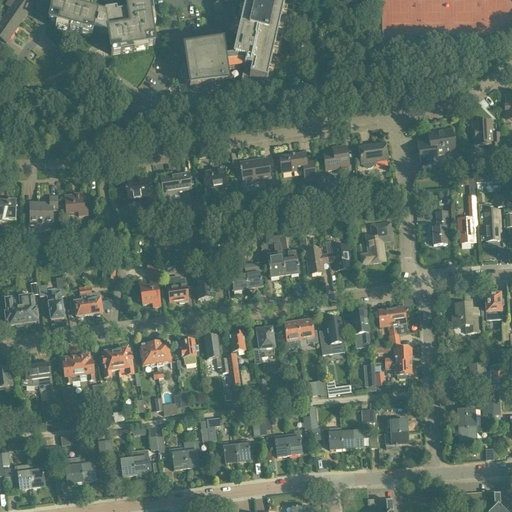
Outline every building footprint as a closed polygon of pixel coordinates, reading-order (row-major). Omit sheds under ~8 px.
[(14,0),(9,0),(8,2),(27,15),(34,5),(27,0),(16,0),(16,1),(14,0)] [(152,3),(131,6),(132,9),(114,11),(117,0),(50,0),(50,4),(53,5),(48,25),(56,26),(55,30),(91,38),(90,43),(109,47),(111,57),(148,51),(147,47),(155,46),(152,26),(160,25),(158,14),(153,15),(152,3)] [(246,0),(239,29),(235,28),(234,34),(238,35),(232,60),(225,61),(222,45),(184,50),(189,89),(228,83),(226,67),(245,64),(241,83),(242,84),(243,78),(266,83),(285,0),(246,0)] [(8,2),(5,7),(10,10),(6,15),(20,25),(27,15),(8,2)] [(0,19),(0,25),(13,35),(20,25),(6,15),(2,21),(0,19)] [(0,25),(0,40),(6,45),(13,35),(0,25)] [(492,122),(472,123),(473,147),(489,147),(489,157),(500,157),(499,135),(492,135),(492,122)] [(429,143),(417,144),(421,168),(438,165),(437,157),(443,156),(443,154),(454,152),(455,154),(456,154),(452,131),(428,135),(429,143)] [(385,145),(358,149),(361,165),(362,165),(363,169),(367,170),(371,169),(373,167),(373,164),(387,161),(385,145)] [(338,154),(323,156),(326,172),(349,169),(345,148),(337,149),(338,154)] [(305,154),(279,159),(282,175),(303,172),(305,183),(316,181),(313,163),(306,164),(305,154)] [(267,160),(239,165),(243,188),(253,187),(253,182),(265,180),(266,185),(271,184),(267,160)] [(216,173),(202,175),(205,190),(227,187),(224,171),(216,172),(216,173)] [(190,173),(161,178),(161,180),(163,195),(191,191),(193,190),(190,173)] [(468,178),(457,179),(458,188),(475,186),(474,177),(468,177),(468,178)] [(356,178),(349,179),(351,192),(352,198),(364,196),(363,190),(358,191),(356,178)] [(144,180),(125,183),(128,204),(147,201),(148,209),(153,208),(156,226),(162,225),(157,192),(147,194),(144,180)] [(277,185),(270,186),(273,203),(280,202),(277,185)] [(374,186),(363,187),(364,194),(375,193),(374,186)] [(65,199),(64,199),(66,216),(78,215),(79,218),(90,217),(89,203),(85,204),(84,194),(73,195),(73,196),(65,197),(65,199)] [(385,194),(375,196),(377,207),(386,206),(385,194)] [(504,197),(495,198),(496,210),(504,210),(504,197)] [(49,204),(29,205),(30,227),(53,226),(53,212),(58,212),(58,198),(49,198),(49,204)] [(470,220),(458,221),(458,235),(460,234),(461,245),(475,244),(474,231),(472,231),(471,228),(478,228),(476,198),(468,199),(470,220)] [(0,222),(4,222),(5,220),(16,221),(16,200),(11,200),(10,202),(0,201),(0,222)] [(200,211),(192,212),(193,220),(201,219),(200,211)] [(482,222),(479,222),(480,242),(484,242),(484,244),(486,243),(491,243),(491,246),(497,246),(497,243),(499,243),(498,229),(500,229),(500,221),(500,218),(499,211),(497,211),(482,212),(482,222)] [(437,230),(432,231),(433,248),(447,247),(446,233),(449,233),(447,214),(436,214),(437,230)] [(369,256),(361,257),(362,267),(370,265),(370,266),(385,264),(383,245),(392,243),(390,226),(375,228),(376,236),(366,238),(369,256)] [(228,231),(221,232),(224,247),(231,246),(228,231)] [(332,243),(325,244),(327,256),(328,265),(335,264),(336,273),(350,271),(347,248),(333,250),(332,243)] [(275,253),(266,254),(268,265),(270,280),(285,278),(282,260),(281,252),(280,246),(280,245),(274,246),(275,253)] [(286,251),(281,252),(282,260),(285,278),(299,276),(297,261),(296,254),(287,255),(286,251)] [(320,252),(306,254),(309,277),(323,275),(322,266),(328,265),(327,256),(321,257),(320,252)] [(188,260),(181,261),(182,270),(182,275),(190,274),(188,260)] [(236,272),(228,273),(229,280),(231,280),(233,294),(247,292),(245,274),(243,263),(238,264),(239,270),(236,272)] [(248,263),(243,263),(245,274),(247,292),(262,290),(258,266),(249,268),(248,263)] [(166,280),(164,267),(151,269),(153,282),(166,280)] [(200,277),(195,278),(196,283),(199,302),(204,301),(206,302),(209,301),(210,300),(212,300),(209,281),(201,282),(200,277)] [(47,287),(38,288),(39,296),(40,299),(48,298),(49,306),(47,307),(48,311),(50,311),(51,322),(54,322),(55,324),(61,323),(61,321),(64,320),(61,299),(60,293),(65,292),(65,289),(63,280),(56,281),(57,285),(58,293),(48,294),(47,287)] [(169,286),(167,286),(170,304),(179,303),(179,306),(190,304),(190,302),(191,302),(188,286),(187,286),(187,283),(180,284),(180,281),(168,282),(169,286)] [(156,282),(139,284),(143,307),(153,306),(153,309),(160,308),(156,282)] [(87,288),(85,288),(89,317),(95,316),(97,318),(99,317),(100,315),(102,315),(102,312),(100,303),(100,300),(99,294),(92,296),(90,287),(87,288)] [(81,300),(74,301),(76,319),(78,318),(79,320),(82,320),(83,318),(89,317),(85,288),(81,289),(82,299),(83,299),(83,300),(81,300)] [(32,296),(18,298),(19,307),(20,307),(23,328),(29,327),(30,325),(36,324),(35,319),(38,319),(36,310),(34,310),(33,305),(32,297),(32,296)] [(485,296),(486,314),(487,322),(502,322),(501,308),(504,308),(503,302),(501,302),(500,296),(485,296)] [(7,314),(5,314),(6,323),(8,323),(9,328),(16,327),(17,329),(23,328),(20,307),(19,307),(18,298),(10,299),(6,299),(6,301),(5,301),(7,314)] [(457,318),(453,318),(453,329),(465,328),(466,335),(481,334),(480,322),(473,322),(472,309),(471,305),(456,307),(457,318)] [(403,310),(391,312),(395,337),(399,337),(401,336),(400,326),(406,326),(403,310)] [(391,312),(378,313),(380,329),(389,328),(389,332),(390,338),(395,337),(391,312)] [(365,315),(351,317),(355,342),(355,347),(370,345),(369,340),(365,315)] [(343,348),(340,321),(326,323),(328,336),(319,337),(322,358),(331,357),(330,349),(343,348)] [(311,323),(297,325),(300,343),(308,341),(308,346),(318,344),(316,333),(312,334),(311,323)] [(297,325),(284,327),(288,351),(301,349),(300,343),(297,325)] [(259,350),(253,351),(255,366),(262,365),(261,360),(267,359),(266,351),(274,350),(271,331),(269,329),(263,330),(262,332),(257,333),(259,350)] [(234,336),(229,337),(232,354),(245,353),(243,334),(241,334),(240,333),(237,334),(236,335),(234,335),(234,336)] [(390,338),(389,338),(390,348),(400,347),(399,337),(395,337),(390,338)] [(205,340),(204,340),(207,361),(216,360),(218,370),(222,369),(223,376),(228,375),(226,360),(220,361),(219,354),(220,354),(217,338),(211,339),(211,338),(205,338),(205,340)] [(182,351),(181,351),(182,359),(183,359),(183,360),(185,359),(186,366),(198,365),(197,358),(198,357),(196,341),(192,342),(192,340),(186,341),(186,342),(181,343),(182,351)] [(166,344),(154,345),(157,368),(163,367),(162,365),(171,364),(168,345),(166,346),(166,344)] [(142,349),(140,349),(143,368),(151,367),(151,369),(157,368),(154,345),(141,347),(142,349)] [(117,352),(116,353),(119,372),(127,371),(128,377),(134,376),(132,362),(131,356),(129,357),(129,351),(123,352),(122,350),(118,351),(117,352)] [(104,360),(102,361),(103,366),(105,380),(111,379),(110,373),(119,372),(116,353),(114,353),(114,351),(109,352),(109,354),(103,355),(104,360)] [(395,360),(385,361),(385,365),(411,364),(411,351),(395,352),(395,360)] [(237,355),(228,357),(232,388),(242,386),(237,355)] [(78,359),(77,359),(79,378),(80,383),(80,378),(88,377),(89,383),(95,382),(94,376),(92,360),(89,360),(89,358),(83,358),(82,357),(78,358),(78,359)] [(64,363),(62,364),(64,380),(65,380),(66,386),(72,385),(72,384),(80,383),(79,378),(77,359),(75,360),(74,358),(70,359),(70,360),(64,361),(64,363)] [(43,366),(36,367),(39,387),(40,392),(44,392),(43,387),(52,386),(49,366),(48,366),(48,364),(43,364),(43,366)] [(411,364),(385,365),(386,371),(396,371),(396,378),(398,378),(398,380),(399,381),(405,381),(406,380),(406,377),(412,377),(411,364)] [(22,377),(22,389),(26,389),(28,389),(33,388),(39,387),(36,367),(23,369),(24,377),(22,377)] [(482,367),(470,367),(471,378),(483,378),(482,367)] [(0,389),(5,389),(6,396),(13,395),(12,387),(11,382),(12,382),(10,372),(8,373),(8,370),(2,371),(2,370),(1,370),(1,369),(0,369),(0,368),(0,389)] [(364,369),(366,389),(375,388),(373,368),(364,369)] [(380,368),(375,368),(376,387),(384,387),(383,375),(381,375),(380,368)] [(509,368),(490,369),(490,373),(490,378),(491,385),(510,384),(510,377),(509,368)] [(317,384),(307,385),(309,398),(319,397),(321,396),(321,398),(328,397),(326,384),(325,375),(317,376),(319,384),(317,384)] [(265,382),(258,383),(259,398),(267,397),(265,382)] [(335,383),(326,384),(328,397),(328,398),(337,397),(344,396),(343,388),(336,389),(335,383)] [(102,386),(93,387),(96,408),(104,406),(104,399),(102,386)] [(297,387),(288,388),(290,402),(298,401),(297,387)] [(71,390),(63,391),(65,405),(71,404),(70,396),(72,396),(71,390)] [(231,391),(224,392),(225,403),(233,402),(231,391)] [(181,396),(183,410),(189,409),(187,396),(181,397),(181,396)] [(110,399),(104,399),(104,406),(106,418),(113,417),(110,399)] [(162,400),(155,401),(157,413),(163,412),(163,407),(162,400)] [(175,406),(163,407),(163,412),(164,418),(183,415),(183,410),(176,411),(176,405),(175,406)] [(493,405),(482,405),(483,418),(494,417),(493,405)] [(49,409),(43,410),(45,424),(51,423),(49,409)] [(315,409),(309,410),(309,411),(310,419),(311,431),(318,431),(316,418),(315,409)] [(71,411),(65,412),(66,423),(73,422),(71,411)] [(474,411),(457,412),(458,431),(475,430),(474,411)] [(20,413),(8,414),(9,427),(21,425),(20,413)] [(406,414),(389,415),(390,420),(391,436),(407,435),(406,422),(406,414)] [(265,420),(259,421),(259,425),(261,437),(267,436),(265,420)] [(341,435),(342,452),(363,450),(363,440),(370,440),(369,437),(369,425),(362,425),(362,434),(341,435)] [(341,430),(323,431),(323,440),(326,440),(325,446),(329,446),(329,452),(342,452),(341,435),(341,430)] [(475,430),(458,431),(459,448),(466,447),(476,445),(475,430)] [(302,435),(287,437),(289,458),(302,457),(301,450),(305,449),(302,440),(302,435)] [(407,435),(391,436),(385,436),(385,448),(386,448),(386,452),(392,451),(399,451),(400,448),(408,447),(407,435)] [(287,437),(267,440),(268,446),(272,446),(272,455),(276,455),(277,460),(289,458),(287,437)] [(164,438),(157,439),(158,452),(159,452),(159,456),(166,455),(164,438)] [(111,442),(105,443),(106,456),(113,455),(111,442)] [(243,447),(235,448),(238,465),(250,463),(249,457),(253,456),(250,446),(250,442),(242,443),(243,447)] [(227,445),(220,446),(221,450),(221,460),(224,460),(225,466),(238,465),(235,448),(228,449),(227,445)] [(59,448),(53,449),(54,462),(61,461),(59,448)] [(53,449),(46,450),(48,462),(54,462),(53,449)] [(184,450),(169,452),(169,457),(169,466),(173,466),(174,473),(186,471),(184,455),(184,450)] [(148,452),(132,454),(133,461),(134,472),(135,478),(147,476),(147,473),(151,473),(148,459),(149,459),(148,452)] [(199,453),(184,455),(186,471),(199,470),(198,463),(202,462),(199,453)] [(67,483),(71,483),(71,486),(83,484),(80,459),(65,461),(67,470),(67,483)] [(81,459),(80,459),(83,484),(96,482),(95,476),(99,475),(96,466),(82,468),(81,459)] [(118,463),(118,473),(122,473),(123,479),(135,478),(133,461),(118,463)] [(29,468),(29,469),(32,490),(44,489),(44,483),(47,482),(44,470),(38,471),(37,469),(29,468)] [(15,477),(15,486),(19,486),(20,492),(32,490),(29,469),(17,470),(18,477),(15,477)] [(499,493),(440,497),(441,509),(477,507),(477,500),(493,499),(494,506),(493,507),(496,509),(493,511),(501,511),(498,509),(500,507),(500,506),(499,493)]
